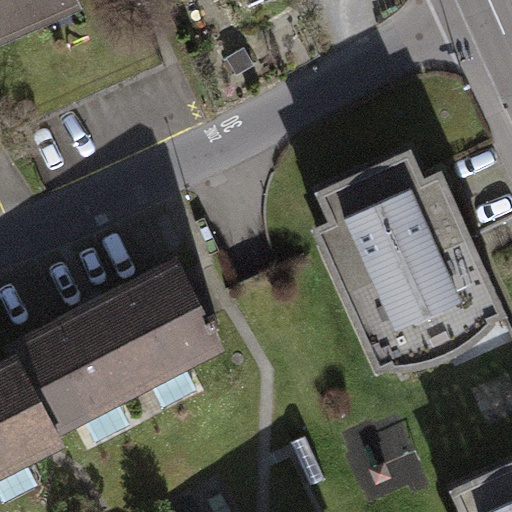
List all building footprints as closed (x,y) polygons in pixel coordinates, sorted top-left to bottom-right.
[(0,0),(0,36),(83,0),(0,0)] [(191,0),(201,21),(249,0),(191,0)] [(412,143),(318,185),(330,216),(315,223),(377,373),(391,366),(406,364),(424,362),(441,357),(455,350),(478,336),(492,324),(496,311),(507,306),(442,162),(426,172),(412,143)] [(8,340),(15,353),(54,429),(224,342),(178,253),(8,340)] [(0,467),(60,436),(54,429),(15,353),(0,361),(0,467)] [(307,434),(292,440),(311,485),(326,478),(307,434)] [(464,511),(511,511),(511,455),(450,485),(464,511)]
